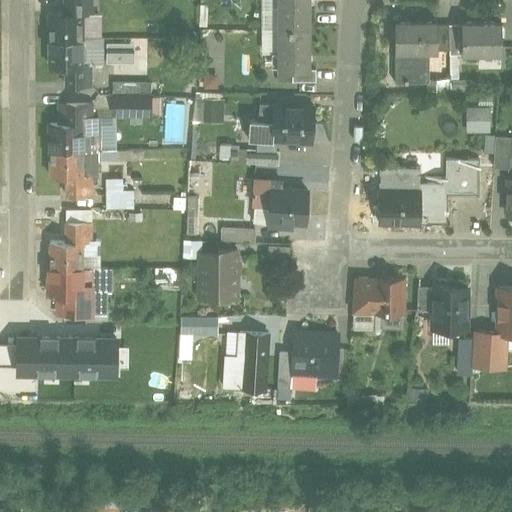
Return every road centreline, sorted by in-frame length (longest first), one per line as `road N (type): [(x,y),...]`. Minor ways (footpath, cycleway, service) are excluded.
road 1 (residential): [(347,0),(339,253),(511,252)]
road 2 (residential): [(15,0),(15,299)]
